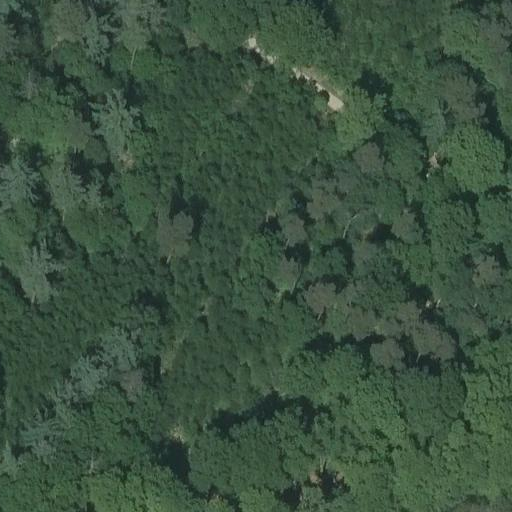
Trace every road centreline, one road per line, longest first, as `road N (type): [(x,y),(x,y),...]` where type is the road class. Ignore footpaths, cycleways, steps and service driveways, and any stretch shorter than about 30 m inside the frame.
road 1 (track): [(192,0),(511,228)]
road 2 (track): [(278,511),(511,442)]
